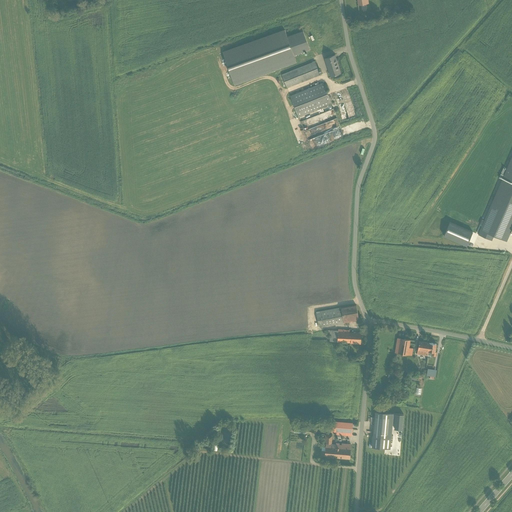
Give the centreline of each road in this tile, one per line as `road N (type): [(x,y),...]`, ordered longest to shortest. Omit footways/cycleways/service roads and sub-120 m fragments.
road 1 (unclassified): [(367,320),(353,273),(357,192),(376,138),(340,0)]
road 2 (unclassified): [(356,511),(367,320)]
